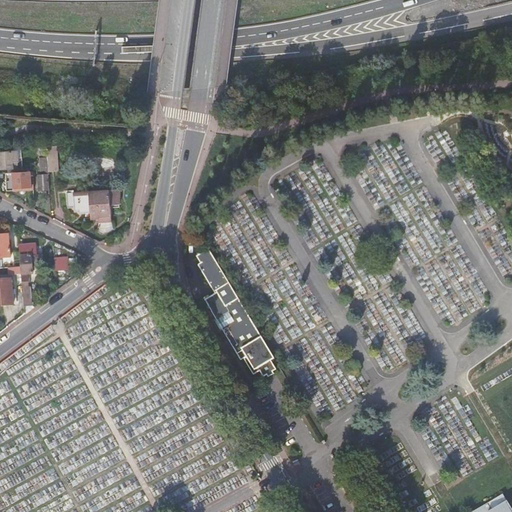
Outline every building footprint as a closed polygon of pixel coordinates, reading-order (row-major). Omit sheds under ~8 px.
[(57,145),(46,145),(47,157),(48,169),(59,168),(57,145)] [(13,151),(1,152),(2,168),(14,167),(13,151)] [(47,157),(41,158),(42,175),(39,175),(40,190),(50,189),(48,169),(47,157)] [(31,172),(14,173),(15,188),(32,187),(31,172)] [(119,186),(66,191),(67,207),(74,206),(75,210),(79,210),(79,212),(90,211),(91,217),(98,216),(99,220),(112,219),(110,204),(119,203),(119,186)] [(0,235),(0,257),(11,257),(9,235),(0,235)] [(19,246),(21,267),(22,279),(22,286),(24,304),(33,303),(32,287),(30,287),(29,274),(33,273),(32,256),(37,255),(35,244),(19,246)] [(250,317),(211,249),(197,258),(201,265),(198,267),(215,296),(205,302),(211,313),(216,322),(217,323),(219,322),(223,330),(221,331),(222,332),(222,333),(250,317)] [(67,257),(55,258),(56,271),(68,270),(67,257)] [(12,280),(0,280),(0,305),(14,304),(12,280)] [(268,357),(273,354),(250,317),(222,333),(232,349),(235,348),(243,362),(248,359),(255,372),(262,369),(264,372),(267,370),(268,372),(272,370),(271,368),(273,367),(268,357)] [(388,469),(410,458),(402,443),(380,454),(388,469)] [(511,511),(507,503),(493,511),(489,504),(474,511),(511,511)]
